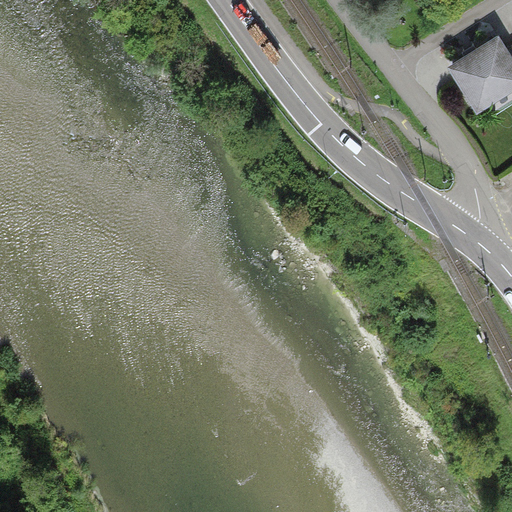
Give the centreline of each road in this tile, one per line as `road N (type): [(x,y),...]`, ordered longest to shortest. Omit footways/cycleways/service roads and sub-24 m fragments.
road 1 (secondary): [(470,236),(374,173),(322,126),(227,0)]
road 2 (residential): [(342,0),(470,174),(480,206),(470,236)]
